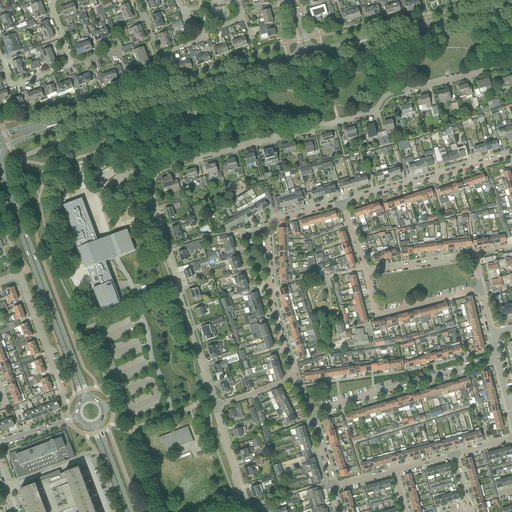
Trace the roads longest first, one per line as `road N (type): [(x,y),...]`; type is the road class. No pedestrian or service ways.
road 1 (unclassified): [(215,408),(148,189),(155,169),(511,64)]
road 2 (tertiary): [(89,398),(0,170)]
road 3 (tertiary): [(0,186),(82,400)]
road 4 (unclassified): [(306,410),(498,359)]
road 5 (tertiary): [(68,121),(255,71)]
road 6 (unclassified): [(342,203),(510,157)]
road 7 (unclassified): [(365,274),(377,314),(480,289)]
road 8 (residential): [(66,399),(19,278)]
road 9 (unclassified): [(265,511),(244,503),(215,408)]
